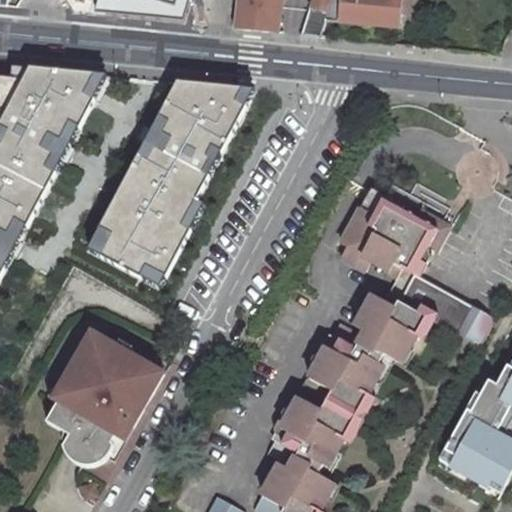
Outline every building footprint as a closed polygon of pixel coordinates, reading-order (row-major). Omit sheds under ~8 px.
[(159,0),(157,22),(193,25),(195,0),(159,0)] [(236,0),(235,30),(278,34),(281,2),(281,0),(236,0)] [(313,0),(303,37),(321,38),(326,21),(332,0),(313,0)] [(332,0),(326,21),(400,29),(401,10),(402,0),(332,0)] [(0,301),(117,75),(31,68),(0,124),(0,301)] [(166,298),(271,88),(183,81),(88,254),(166,298)] [(306,377),(295,398),(297,399),(267,454),(290,467),(288,470),(278,465),(254,509),(254,511),(319,511),(334,485),(322,478),(317,475),(322,466),(328,468),(384,369),(378,366),(383,356),(389,359),(401,365),(427,319),(457,336),(473,307),(421,278),(435,251),(430,248),(441,227),(420,214),(417,218),(401,209),(398,215),(387,208),(392,199),(372,188),(340,244),(347,247),(341,257),(366,271),(371,262),(389,272),(388,273),(396,278),(383,302),(372,296),(354,328),(363,333),(362,337),(338,323),(308,378),(306,377)] [(472,343),(488,315),(473,307),(457,336),(472,343)] [(488,315),(472,343),(479,347),(495,319),(488,315)] [(59,402),(47,422),(65,432),(70,435),(64,446),(65,447),(69,456),(76,462),(84,466),(95,465),(101,463),(106,460),(109,456),(113,451),(114,446),(115,443),(113,442),(117,434),(119,435),(127,422),(134,426),(165,372),(93,330),(63,381),(69,384),(59,402)] [(511,498),(511,496),(511,348),(449,464),(511,498)] [(383,356),(378,366),(384,369),(389,359),(383,356)] [(69,384),(63,381),(53,399),(59,402),(69,384)] [(127,439),(134,426),(127,422),(119,435),(127,439)] [(322,478),(328,468),(322,466),(317,475),(322,478)] [(208,511),(244,511),(217,496),(208,511)]
